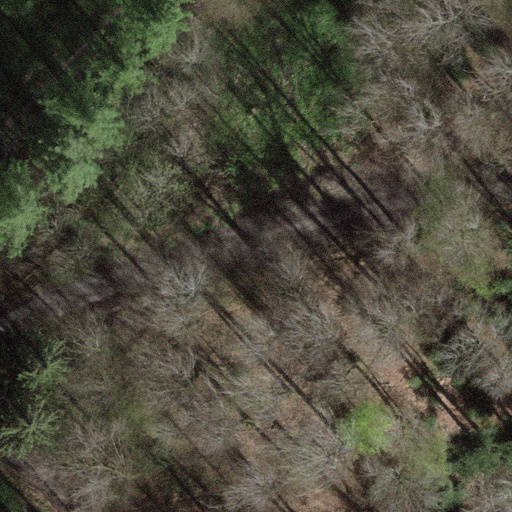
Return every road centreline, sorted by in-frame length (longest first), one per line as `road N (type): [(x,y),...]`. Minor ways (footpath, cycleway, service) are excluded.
road 1 (track): [(511,187),(339,218),(144,279),(0,346)]
road 2 (track): [(0,145),(136,0)]
